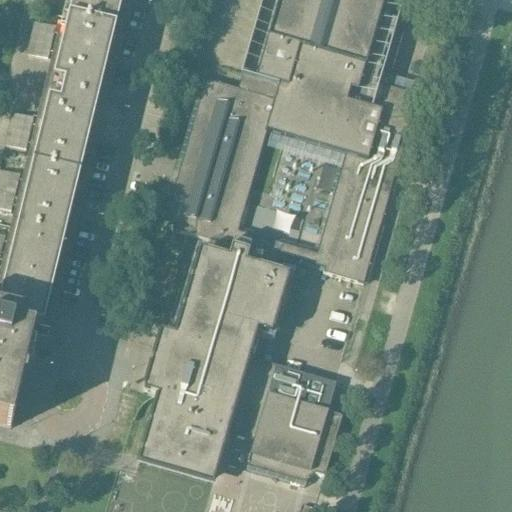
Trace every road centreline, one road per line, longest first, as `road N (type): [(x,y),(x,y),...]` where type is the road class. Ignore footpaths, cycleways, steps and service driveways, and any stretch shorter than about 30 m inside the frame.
road 1 (unclassified): [(342,511),(486,0)]
road 2 (residential): [(162,0),(71,368)]
road 3 (residential): [(71,368),(50,369),(31,393),(34,413),(48,428),(69,431),(93,411),(94,390),(81,372)]
